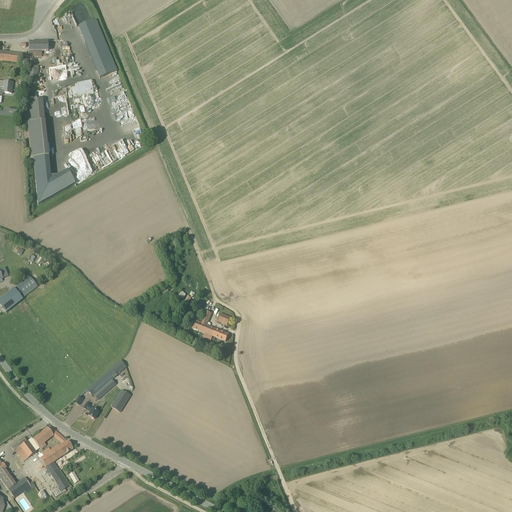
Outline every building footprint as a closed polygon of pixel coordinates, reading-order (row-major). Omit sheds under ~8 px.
[(98,19),(80,26),(99,79),(117,72),(98,19)] [(29,57),(41,57),(41,52),(48,52),(48,43),(28,44),(29,57)] [(0,60),(22,63),(22,59),(23,54),(0,51),(0,60)] [(35,99),(38,71),(29,69),(28,78),(25,77),(24,84),(27,84),(25,98),(28,99),(25,98),(31,159),(48,158),(43,100),(35,99)] [(12,95),(13,83),(4,82),(0,81),(0,96),(0,97),(3,94),(3,93),(12,95)] [(93,93),(92,82),(79,83),(80,94),(93,93)] [(70,91),(67,91),(68,98),(79,97),(78,86),(70,86),(70,91)] [(58,92),(59,96),(53,97),(55,110),(66,109),(65,99),(68,99),(66,91),(58,92)] [(0,303),(6,311),(10,308),(37,286),(30,277),(18,286),(0,300),(0,303)] [(182,300),(186,294),(182,291),(178,297),(182,300)] [(207,324),(211,314),(205,311),(200,322),(197,321),(192,319),(189,326),(225,342),(228,335),(207,325),(207,324)] [(227,326),(230,318),(221,315),(219,322),(227,326)] [(222,360),(226,353),(222,350),(218,357),(222,360)] [(87,390),(97,402),(116,385),(112,380),(126,368),(120,360),(87,390)] [(120,413),(130,396),(121,390),(111,407),(120,413)] [(82,399),(83,397),(81,396),(80,398),(79,397),(75,403),(78,406),(82,399)] [(98,413),(89,407),(90,406),(86,403),(83,409),(86,411),(87,410),(90,413),(88,416),(94,420),(98,413)] [(44,452),(43,453),(42,453),(44,457),(40,459),(61,492),(62,492),(63,494),(66,491),(65,489),(69,486),(53,463),(73,450),(67,441),(50,426),(33,438),(41,450),(42,449),(46,446),(44,444),(53,436),(62,444),(58,447),(58,446),(50,451),(49,449),(44,452)] [(27,442),(24,438),(17,443),(11,447),(14,451),(15,450),(23,462),(36,453),(33,449),(37,446),(32,440),(31,439),(28,441),(27,442)] [(16,484),(0,461),(0,478),(14,498),(23,492),(25,495),(35,488),(32,483),(29,485),(24,478),(16,484)] [(69,474),(74,484),(79,481),(74,472),(69,474)] [(2,511),(5,507),(5,506),(8,511),(13,511),(7,502),(4,504),(3,499),(0,497),(0,511),(2,511)]
